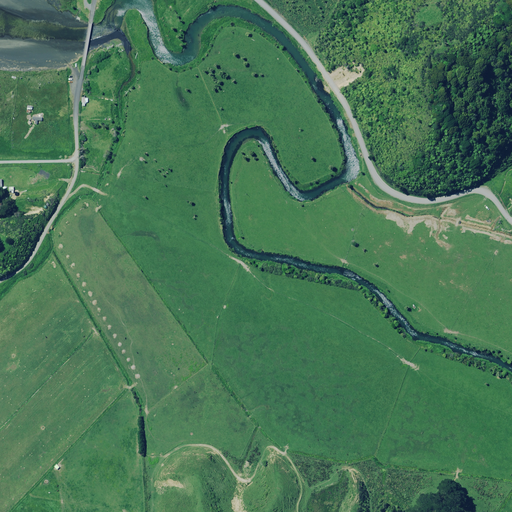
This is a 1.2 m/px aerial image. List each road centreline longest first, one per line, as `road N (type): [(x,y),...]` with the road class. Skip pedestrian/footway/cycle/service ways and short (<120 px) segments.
road 1 (unclassified): [(511,221),(482,191),(428,199),(375,183),(308,55),(253,0)]
road 2 (unclassified): [(90,0),(66,182),(20,259),(0,274)]
